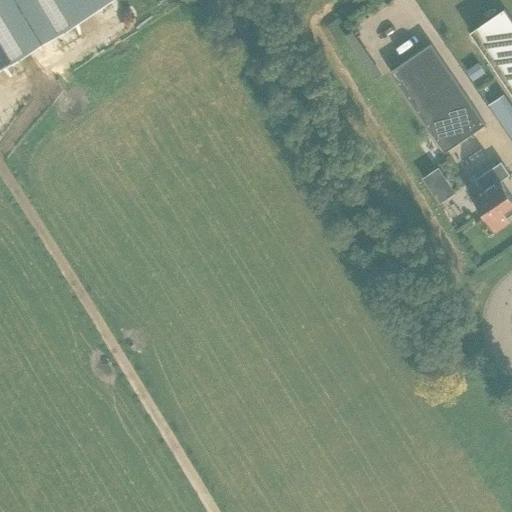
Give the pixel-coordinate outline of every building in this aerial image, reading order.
[(0,0),(0,66),(110,0),(0,0)] [(470,32),(511,93),(511,20),(505,9),(470,32)] [(446,152),(487,125),(433,44),(392,72),(446,152)] [(478,63),(467,71),(474,81),(485,74),(478,63)] [(471,195),(496,231),(511,221),(508,218),(511,215),(511,197),(502,182),(511,175),(503,162),(476,180),(481,188),(471,195)]
